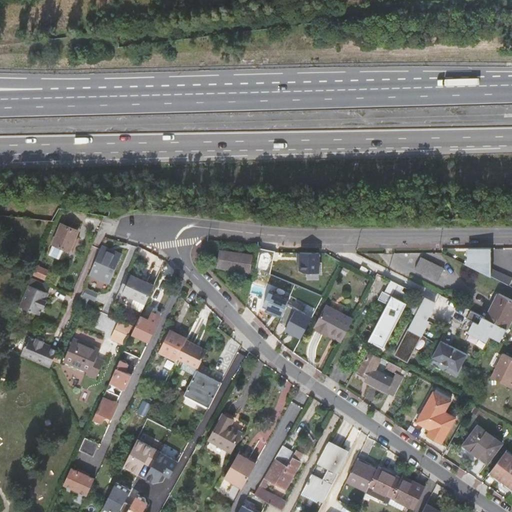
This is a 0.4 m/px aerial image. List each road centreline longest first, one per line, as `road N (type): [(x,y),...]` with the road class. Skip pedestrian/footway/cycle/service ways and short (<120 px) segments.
road 1 (residential): [(511,237),(310,236),(182,225),(169,231),(168,244),(233,326),(499,511)]
road 2 (trunk): [(0,145),(511,134)]
road 3 (trunk): [(511,85),(45,98)]
